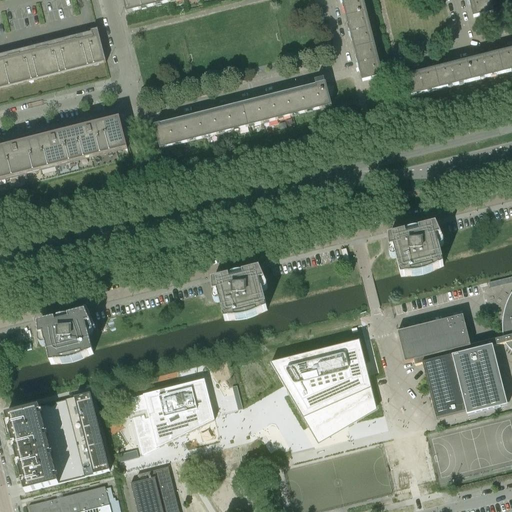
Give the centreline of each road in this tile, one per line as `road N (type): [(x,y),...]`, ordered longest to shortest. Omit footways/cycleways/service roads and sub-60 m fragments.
road 1 (residential): [(0,323),(354,231)]
road 2 (tertiary): [(340,174),(14,255)]
road 3 (residential): [(328,0),(341,52),(329,68),(141,114),(130,87)]
road 4 (tertiary): [(511,127),(340,174)]
road 5 (tertiary): [(340,174),(425,171),(511,150)]
road 6 (residential): [(354,231),(511,194)]
road 7 (residential): [(0,121),(130,87)]
